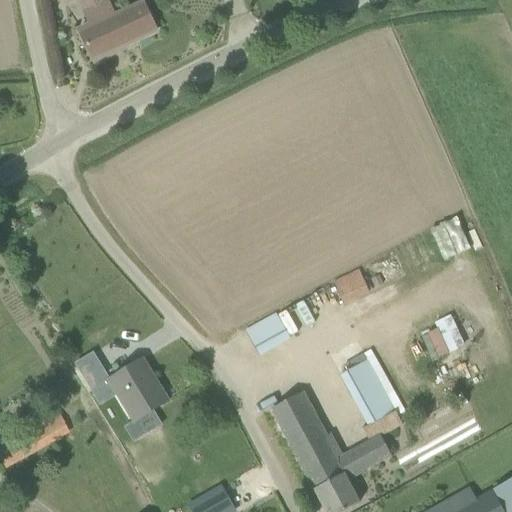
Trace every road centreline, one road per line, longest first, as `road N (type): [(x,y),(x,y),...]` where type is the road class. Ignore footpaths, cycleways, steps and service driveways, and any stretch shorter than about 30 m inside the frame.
road 1 (unclassified): [(68,136),(352,0)]
road 2 (unclassified): [(68,136),(43,92),(25,0)]
